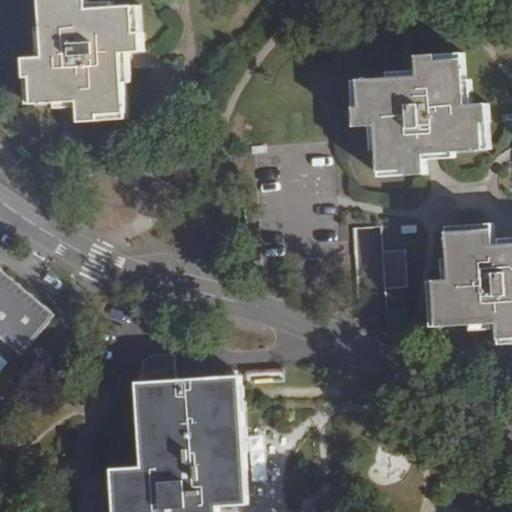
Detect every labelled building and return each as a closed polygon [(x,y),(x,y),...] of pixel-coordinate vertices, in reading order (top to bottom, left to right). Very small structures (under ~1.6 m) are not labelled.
[(0,0),(0,60),(28,59),(27,57),(47,56),(43,0),(0,0)] [(27,57),(28,59),(28,76),(36,76),(37,102),(84,100),(86,119),(104,118),(104,112),(129,111),(126,52),(146,50),(144,31),(138,30),(136,6),(91,8),(89,0),(43,0),(47,56),(27,57)] [(361,108),(357,108),(358,127),(379,126),(381,170),(408,169),(409,175),(426,175),(426,154),(486,151),(484,123),(490,123),(489,104),(469,106),(466,61),(466,55),(439,57),(421,58),(421,78),(360,81),(361,108)] [(36,76),(28,76),(30,102),(37,102),(36,76)] [(408,169),(381,170),(382,177),(409,175),(408,169)] [(452,232),(496,230),(496,223),(451,225),(452,232)] [(355,229),(358,254),(368,253),(382,253),(382,251),(381,227),(355,229)] [(511,243),(498,244),(496,230),(452,232),(453,248),(454,279),(439,280),(431,281),(435,326),(442,325),(501,323),(502,338),(511,337),(511,243)] [(0,338),(23,356),(56,316),(0,266),(0,338)] [(247,503),(237,377),(177,381),(175,354),(144,357),(150,467),(122,468),(124,511),(216,511),(216,506),(247,503)]
